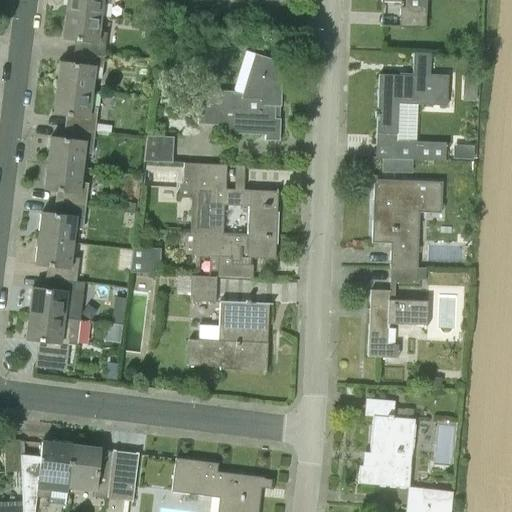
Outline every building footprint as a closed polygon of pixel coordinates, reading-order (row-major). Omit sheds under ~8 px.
[(67,0),(65,13),(101,18),(103,3),(110,4),(110,0),(67,0)] [(399,27),(425,28),(426,14),(407,13),(407,0),(380,0),(381,3),(400,3),(399,27)] [(78,53),(103,56),(106,33),(99,32),(101,18),(65,13),(62,39),(80,41),(78,53)] [(56,88),(92,93),(94,78),(100,79),(103,56),(78,53),(77,65),(59,63),(56,88)] [(225,125),(225,134),(265,135),(265,140),(279,141),(280,119),(275,119),(275,106),(280,107),(282,62),(255,54),(242,93),(233,93),(233,92),(199,90),(198,124),(225,125)] [(376,134),(397,135),(398,104),(447,106),(448,76),(399,73),(399,75),(379,74),(376,134)] [(69,128),(94,131),(110,133),(111,126),(95,124),(97,109),(90,108),(92,93),(56,88),(53,114),(71,116),(69,128)] [(47,163),(83,168),(84,153),(91,154),(94,131),(69,128),(68,140),(50,138),(47,163)] [(143,162),(172,163),(173,137),(146,136),(143,162)] [(422,142),(396,141),(395,159),(421,160),(422,142)] [(60,203),(85,206),(88,184),(81,183),(83,168),(47,163),(44,189),(61,192),(60,203)] [(247,234),(276,236),(277,191),(225,189),(226,165),(184,163),(183,184),(179,184),(179,197),(191,198),(190,232),(195,232),(222,233),(224,205),(249,206),(247,234)] [(391,243),(390,267),(416,268),(417,268),(419,212),(440,213),(441,183),(392,181),(392,185),(374,184),(372,243),(391,243)] [(38,238),(73,243),(75,229),(82,230),(85,206),(60,203),(58,215),(41,213),(38,238)] [(195,232),(194,256),(275,259),(276,236),(247,234),(222,233),(195,232)] [(51,279),(76,281),(79,259),(71,258),(73,243),(38,238),(34,265),(52,267),(51,279)] [(129,273),(159,274),(161,249),(133,248),(129,273)] [(415,284),(416,268),(390,267),(389,283),(415,284)] [(190,301),(215,302),(216,277),(191,276),(190,301)] [(28,314),(64,319),(66,304),(73,305),(76,281),(51,279),(49,291),(31,288),(28,314)] [(367,357),(386,358),(387,324),(425,325),(426,302),(394,300),(394,291),(370,290),(367,357)] [(147,357),(147,293),(128,293),(127,357),(147,357)] [(220,367),(220,369),(266,371),(267,344),(259,343),(261,304),(250,303),(250,302),(245,301),(245,303),(220,302),(219,326),(199,325),(198,340),(189,340),(187,365),(220,367)] [(64,319),(28,314),(25,340),(43,342),(41,354),(66,357),(69,334),(62,333),(64,319)] [(430,386),(441,387),(442,378),(431,377),(430,386)] [(357,483),(407,488),(408,487),(414,419),(392,417),(392,415),(387,415),(387,417),(373,415),(368,466),(359,465),(357,483)] [(4,472),(21,472),(19,440),(3,441),(4,472)] [(21,475),(22,501),(22,511),(34,511),(36,496),(49,498),(50,491),(67,493),(67,489),(73,446),(41,442),(37,477),(21,475)] [(94,498),(107,499),(111,463),(99,462),(101,449),(73,446),(67,489),(94,492),(94,498)] [(122,511),(124,500),(133,501),(138,454),(112,451),(111,463),(107,499),(105,511),(122,511)] [(217,464),(192,461),(175,458),(171,492),(231,500),(229,511),(258,511),(261,488),(256,488),(257,479),(263,480),(263,478),(216,472),(217,464)] [(450,511),(452,491),(412,488),(409,511),(450,511)] [(22,511),(22,501),(0,501),(0,511),(22,511)]
